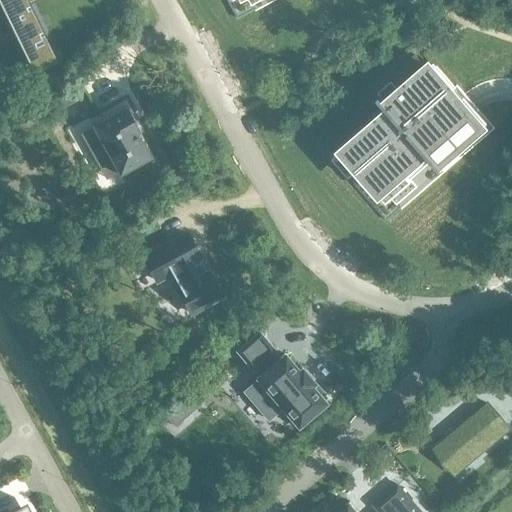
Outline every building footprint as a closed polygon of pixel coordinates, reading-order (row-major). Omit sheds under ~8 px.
[(27,0),(0,0),(0,6),(31,71),(56,59),(27,0)] [(227,0),(237,18),(254,9),(270,0),(227,0)] [(385,105),(328,154),(386,220),(400,208),(400,207),(490,129),(467,104),(453,87),(452,88),(432,65),(410,83),(407,80),(407,79),(406,78),(396,87),(396,88),(384,99),(380,95),(378,97),(385,105)] [(61,88),(63,92),(69,102),(78,97),(70,83),(61,88)] [(126,107),(92,126),(109,156),(98,163),(106,179),(118,172),(120,175),(150,157),(136,133),(139,131),(126,107)] [(185,232),(143,255),(157,281),(171,272),(179,286),(177,288),(191,313),(221,296),(185,232)] [(258,331),(236,350),(252,369),(254,367),(259,374),(255,377),(257,379),(243,391),(267,419),(281,408),(297,426),(326,402),(311,385),(314,383),(301,367),(298,370),(284,353),(278,358),(273,351),(274,350),(258,331)] [(194,389),(165,414),(177,427),(205,402),(194,389)] [(488,403),(442,441),(462,466),(479,452),(476,449),(488,439),(483,432),(500,418),(488,403)] [(422,511),(397,484),(373,504),(379,511),(359,511),(349,501),(336,511),(422,511)] [(31,511),(26,502),(7,511),(31,511)]
